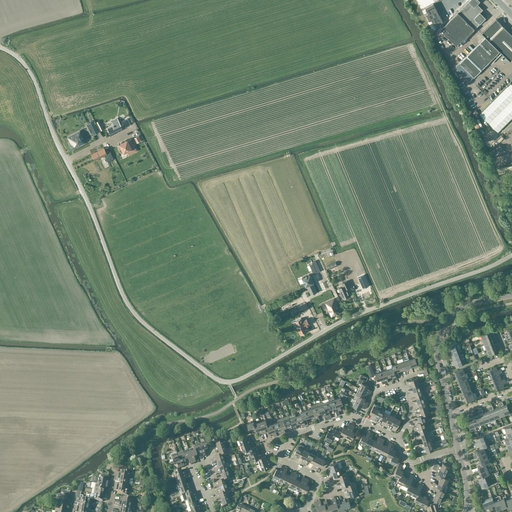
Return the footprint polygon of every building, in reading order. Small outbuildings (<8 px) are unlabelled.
[(479,0),(469,0),(441,29),(458,46),(481,22),(482,23),(483,21),(486,18),(480,12),(483,9),(477,4),(480,1),(479,0)] [(443,21),(440,15),(438,16),(434,10),(436,9),(433,3),(425,7),(428,13),(426,14),(430,21),(432,20),(435,25),(443,21)] [(470,80),(474,76),(489,61),(493,58),(495,60),(502,53),(511,63),(511,61),(511,32),(508,28),(506,30),(499,23),(501,21),(497,18),(482,33),(485,37),(460,62),(456,66),(460,70),(460,71),(462,74),(463,73),(470,80)] [(511,116),(511,83),(510,81),(479,113),(497,131),(511,116)] [(107,129),(110,135),(111,135),(123,129),(123,128),(130,125),(127,119),(119,122),(117,118),(111,121),(113,124),(112,125),(112,126),(107,128),(107,129)] [(90,134),(93,133),(91,130),(96,127),(93,120),(87,123),(90,127),(87,129),(90,134)] [(83,140),(84,139),(80,131),(67,137),(71,144),(69,145),(71,149),(85,143),(83,140)] [(126,141),(125,140),(124,141),(123,142),(122,142),(118,144),(120,146),(118,148),(119,150),(118,150),(119,150),(120,152),(122,151),(122,152),(126,150),(128,155),(135,151),(133,148),(135,147),(131,138),(126,141)] [(102,148),(97,151),(95,151),(91,154),(94,160),(104,155),(108,162),(114,159),(108,147),(104,149),(104,147),(102,148)] [(307,285),(310,291),(316,289),(313,283),(314,282),(310,274),(302,278),(306,286),(307,285)] [(343,286),(339,288),(343,298),(350,295),(347,289),(351,287),(348,281),(342,283),(343,286)] [(325,303),(328,310),(332,316),(341,312),(334,298),(325,303)] [(292,309),(292,310),(295,315),(298,313),(301,311),(299,306),(292,309)] [(301,318),(295,321),(298,326),(297,327),(301,334),(307,331),(308,330),(306,326),(310,324),(307,318),(306,319),(307,319),(303,321),(301,318)] [(480,334),(482,339),(494,335),(493,333),(490,334),(489,331),(480,334)] [(482,339),(484,344),(492,341),(491,338),(495,337),(494,335),(482,339)] [(492,341),(484,344),(486,349),(498,345),(497,343),(494,344),(492,341)] [(446,351),(447,353),(458,349),(456,344),(448,347),(450,350),(446,351)] [(499,347),(498,345),(486,349),(488,354),(496,351),(495,348),(499,347)] [(451,354),(452,357),(460,354),(458,349),(447,353),(448,355),(451,354)] [(450,361),(451,363),(462,359),(460,354),(452,357),(453,360),(450,361)] [(415,357),(409,359),(412,366),(414,365),(415,367),(418,366),(415,357)] [(409,359),(403,361),(406,370),(409,369),(409,367),(412,366),(409,359)] [(464,364),(462,359),(451,363),(451,365),(455,364),(456,367),(464,364)] [(403,371),(406,370),(403,361),(398,363),(400,370),(403,369),(403,371)] [(397,371),(400,370),(398,363),(392,365),(393,367),(396,376),(399,375),(397,371)] [(488,369),(490,375),(502,370),(501,368),(498,370),(496,366),(488,369)] [(393,367),(387,369),(390,376),(392,375),(394,380),(397,379),(396,376),(393,367)] [(452,376),(453,378),(465,373),(463,368),(454,371),(455,374),(452,376)] [(387,369),(381,371),(385,382),(388,381),(387,377),(390,376),(387,369)] [(490,375),(492,379),(500,376),(499,373),(502,372),(502,370),(490,375)] [(382,383),(385,382),(381,371),(375,373),(378,380),(381,379),(382,383)] [(457,378),(458,381),(467,378),(465,373),(453,378),(453,380),(457,378)] [(500,376),(492,379),(494,384),(506,380),(505,378),(501,380),(500,376)] [(411,383),(412,386),(419,383),(417,377),(406,381),(407,384),(411,383)] [(456,386),(457,388),(469,383),(467,378),(458,381),(459,384),(456,386)] [(506,382),(506,380),(494,384),(496,390),(504,386),(503,383),(506,382)] [(362,382),(359,388),(370,393),(372,390),(367,388),(369,386),(362,382)] [(409,390),(410,393),(421,389),(419,383),(412,386),(413,388),(409,390)] [(471,388),(469,383),(457,388),(457,390),(461,388),(462,391),(471,388)] [(369,396),(370,393),(359,388),(356,393),(358,394),(363,396),(364,394),(369,396)] [(460,396),(460,398),(473,393),(471,388),(462,391),(463,394),(460,396)] [(423,394),(421,389),(410,393),(411,396),(415,394),(416,397),(423,394)] [(475,398),(473,393),(460,398),(461,400),(465,398),(466,401),(475,398)] [(365,397),(363,396),(358,394),(356,400),(367,405),(368,402),(364,400),(365,397)] [(413,404),(425,400),(428,399),(426,394),(423,394),(416,397),(417,400),(412,401),(413,404)] [(341,397),(335,399),(338,410),(341,409),(340,405),(343,404),(341,397)] [(335,399),(329,401),(331,408),(334,407),(335,411),(338,410),(335,399)] [(367,405),(356,400),(353,405),(360,409),(361,406),(366,408),(367,405)] [(419,406),(420,408),(427,406),(425,400),(413,404),(414,407),(419,406)] [(329,409),(331,408),(329,401),(323,403),(323,404),(324,404),(327,414),(330,413),(329,409)] [(502,401),(500,402),(505,414),(510,412),(507,404),(503,405),(502,401)] [(499,406),(496,407),(500,416),(505,414),(500,402),(498,403),(499,406)] [(323,404),(318,406),(320,413),(323,412),(326,420),(329,419),(327,414),(324,404),(323,404)] [(492,405),(490,406),(495,418),(500,416),(496,407),(493,409),(492,405)] [(318,414),(320,413),(318,406),(312,407),(316,419),(317,423),(320,422),(318,414)] [(371,418),(373,420),(379,409),(373,406),(370,413),(373,414),(371,418)] [(429,412),(427,406),(420,408),(421,411),(416,413),(417,416),(425,413),(425,414),(429,412)] [(490,420),(495,418),(490,406),(488,407),(490,410),(486,411),(490,420)] [(313,420),(316,419),(312,407),(307,409),(309,417),(312,416),(313,420)] [(306,418),(309,417),(307,409),(301,411),(301,414),(302,414),(305,423),(308,422),(306,418)] [(378,417),(381,418),(384,411),(379,409),(373,420),(376,421),(378,417)] [(482,409),(480,410),(485,422),(490,420),(486,411),(483,412),(482,409)] [(480,424),(485,422),(480,410),(478,411),(480,414),(477,415),(480,424)] [(381,424),(384,425),(390,414),(384,411),(381,418),(383,419),(381,424)] [(415,423),(417,422),(424,420),(427,419),(425,414),(425,413),(417,416),(418,418),(414,420),(415,423)] [(475,426),(480,424),(477,415),(474,416),(472,413),(470,414),(475,426)] [(301,414),(296,416),(298,423),(301,422),(303,426),(306,425),(305,423),(302,414),(301,414)] [(389,422),(392,423),(395,417),(390,414),(384,425),(387,427),(389,422)] [(470,428),(475,426),(470,414),(468,414),(470,418),(466,419),(470,428)] [(296,416),(290,417),(294,429),(297,428),(295,424),(298,423),(296,416)] [(290,417),(284,419),(287,427),(289,426),(291,430),(294,429),(290,417)] [(401,419),(395,417),(392,423),(394,425),(392,429),(395,431),(401,419)] [(266,419),(260,421),(264,433),(267,432),(265,428),(268,427),(267,425),(268,425),(266,419)] [(284,419),(279,421),(283,433),(286,432),(284,428),(287,427),(284,419)] [(413,426),(414,429),(426,425),(424,420),(417,422),(418,425),(413,426)] [(257,433),(257,430),(256,431),(254,423),(253,421),(247,423),(250,430),(253,429),(254,434),(257,433)] [(261,434),(264,433),(260,421),(254,423),(256,431),(257,430),(259,430),(261,434)] [(280,434),(283,433),(279,421),(273,423),(275,430),(276,430),(278,430),(280,434)] [(277,435),(276,430),(275,430),(273,423),(268,425),(267,425),(268,427),(269,432),(272,431),(274,436),(277,435)] [(346,436),(352,425),(349,423),(347,428),(344,426),(343,427),(344,427),(341,433),(346,436)] [(354,426),(352,425),(346,436),(352,439),(355,432),(352,430),(354,426)] [(428,431),(426,425),(414,429),(415,432),(420,431),(421,433),(421,434),(428,431)] [(338,439),(341,433),(344,427),(343,427),(341,426),(339,430),(336,429),(333,436),(338,439)] [(329,443),(333,436),(336,429),(333,428),(331,432),(328,431),(325,437),(324,439),(324,440),(329,443)] [(364,445),(365,444),(371,432),(368,431),(366,435),(363,434),(360,441),(360,442),(361,443),(361,444),(362,444),(363,445),(364,445)] [(422,437),(423,439),(430,437),(428,431),(421,434),(421,433),(416,435),(417,438),(422,437)] [(365,444),(371,446),(374,439),(371,438),(374,434),(371,432),(365,444)] [(474,443),(475,444),(487,440),(485,435),(476,438),(478,441),(474,443)] [(239,439),(241,445),(248,442),(250,442),(249,439),(247,439),(246,436),(239,439)] [(374,439),(371,446),(376,449),(381,438),(379,436),(377,441),(374,439)] [(419,443),(420,446),(432,442),(430,437),(423,439),(424,442),(419,443)] [(384,439),(381,438),(376,449),(381,452),(385,445),(382,443),(384,439)] [(489,445),(487,440),(475,444),(476,446),(479,445),(480,448),(484,447),(489,445)] [(217,453),(218,453),(218,452),(226,450),(224,444),(225,444),(224,441),(220,442),(221,445),(216,446),(217,449),(216,450),(217,453)] [(243,451),(249,449),(249,448),(255,446),(254,443),(249,445),(248,442),(241,445),(243,451)] [(385,445),(381,452),(387,454),(392,443),(389,442),(387,446),(385,445)] [(434,448),(432,442),(420,446),(421,449),(426,448),(427,451),(434,448)] [(395,444),(392,443),(387,454),(392,457),(395,450),(393,449),(395,444)] [(205,444),(199,446),(203,457),(206,456),(205,452),(208,451),(205,444)] [(249,448),(249,449),(251,454),(258,452),(257,449),(261,447),(260,444),(255,446),(249,448)] [(300,456),(304,449),(305,446),(300,444),(299,444),(298,444),(297,444),(297,445),(294,450),(296,450),(292,457),(295,459),(298,454),(300,456)] [(201,458),(203,457),(199,446),(194,448),(194,450),(195,450),(196,455),(199,454),(201,458)] [(473,454),(474,456),(486,452),(484,447),(480,448),(475,450),(477,453),(473,454)] [(301,461),(303,463),(309,452),(304,449),(300,456),(303,457),(301,461)] [(194,450),(189,452),(193,464),(196,463),(194,458),(197,457),(196,455),(195,450),(194,450)] [(223,457),(228,456),(226,450),(218,452),(218,453),(219,455),(215,457),(216,459),(216,460),(223,457)] [(392,457),(390,461),(396,464),(399,457),(396,456),(398,451),(395,450),(392,457)] [(189,452),(183,454),(186,461),(188,460),(190,465),(193,464),(189,452)] [(259,454),(258,452),(251,454),(253,460),(258,458),(264,456),(264,455),(263,453),(259,454)] [(308,460),(311,461),(314,454),(309,452),(303,463),(306,464),(308,460)] [(478,457),(479,460),(488,457),(486,452),(474,456),(475,458),(478,457)] [(183,454),(177,456),(182,467),(184,466),(183,462),(186,461),(183,454)] [(320,457),(314,454),(311,461),(313,462),(311,467),(314,468),(320,457)] [(258,458),(260,463),(272,459),(271,457),(266,458),(265,455),(264,455),(264,456),(258,458)] [(179,468),(182,467),(177,456),(172,458),(174,465),(177,464),(179,468)] [(217,462),(218,465),(225,463),(223,457),(216,460),(216,459),(211,461),(212,464),(217,462)] [(325,460),(320,457),(314,468),(317,469),(319,465),(322,466),(325,460)] [(490,462),(488,457),(479,460),(481,463),(477,464),(478,466),(486,463),(490,462)] [(273,462),(272,459),(260,463),(262,469),(269,467),(268,464),(273,462)] [(327,469),(328,472),(339,468),(337,462),(330,464),(331,467),(327,469)] [(436,466),(447,471),(450,466),(443,462),(442,465),(437,463),(436,466)] [(214,469),(215,472),(227,468),(225,463),(218,465),(219,468),(214,469)] [(394,474),(399,477),(403,470),(400,469),(402,464),(399,463),(394,474)] [(475,471),(476,473),(488,468),(486,463),(478,466),(477,466),(479,469),(475,471)] [(116,474),(116,477),(130,480),(132,469),(129,469),(125,468),(126,466),(121,466),(120,467),(120,471),(121,471),(120,475),(116,474)] [(273,475),(279,478),(284,467),(282,466),(279,470),(277,469),(273,475)] [(439,471),(437,473),(447,478),(450,473),(447,471),(436,466),(434,469),(439,471)] [(284,467),(279,478),(284,481),(288,474),(285,473),(287,469),(284,467)] [(229,474),(227,468),(215,472),(216,475),(221,474),(221,477),(229,474)] [(341,473),(339,468),(328,472),(329,475),(333,473),(334,476),(341,473)] [(490,473),(488,468),(476,473),(477,475),(480,473),(481,476),(486,475),(490,473)] [(399,477),(397,481),(403,484),(406,477),(404,476),(406,471),(403,470),(399,477)] [(174,474),(176,480),(188,476),(187,473),(182,474),(181,471),(174,474)] [(284,481),(290,484),(295,473),(292,471),(290,475),(288,474),(284,481)] [(346,472),(341,473),(334,476),(335,479),(340,477),(341,480),(348,478),(346,472)] [(290,484),(295,486),(298,479),(296,478),(298,474),(295,473),(290,484)] [(440,478),(439,481),(446,484),(449,479),(447,478),(437,473),(436,476),(440,478)] [(231,480),(229,474),(221,477),(222,479),(218,481),(219,484),(225,482),(231,480)] [(403,484),(408,486),(412,480),(414,475),(411,474),(409,478),(406,477),(403,484)] [(96,479),(95,484),(109,487),(110,484),(106,483),(106,479),(108,479),(109,476),(102,475),(101,478),(102,478),(102,480),(96,479)] [(476,482),(477,484),(488,480),(486,475),(481,476),(478,478),(479,481),(476,482)] [(176,480),(178,485),(185,483),(184,480),(189,478),(188,476),(176,480)] [(298,479),(295,486),(300,489),(306,478),(303,476),(301,481),(298,479)] [(309,479),(306,478),(300,489),(306,492),(309,485),(307,484),(309,479)] [(348,478),(341,480),(341,483),(337,484),(338,488),(343,486),(342,486),(350,483),(348,478)] [(406,491),(411,493),(415,486),(412,485),(414,481),(412,480),(408,486),(406,491)] [(490,485),(488,480),(477,484),(477,486),(481,485),(482,488),(490,485)] [(443,490),(443,489),(446,484),(439,481),(438,483),(434,481),(432,484),(434,485),(435,486),(443,490)] [(219,487),(220,490),(227,488),(225,482),(219,484),(213,486),(214,489),(219,487)] [(354,482),(350,483),(342,486),(343,486),(343,489),(348,487),(349,490),(356,487),(354,482)] [(185,483),(178,485),(180,491),(192,487),(191,484),(186,486),(185,483)] [(411,493),(416,496),(417,496),(420,489),(422,485),(419,483),(417,488),(415,486),(411,493)] [(435,486),(434,485),(433,488),(437,490),(436,492),(436,493),(443,496),(446,490),(443,489),(443,490),(435,486)] [(193,490),(192,487),(180,491),(182,497),(185,496),(185,495),(189,494),(188,491),(193,490)] [(349,490),(347,490),(348,493),(350,493),(351,496),(358,493),(356,487),(349,490)] [(127,496),(128,490),(114,488),(113,490),(117,491),(117,494),(127,496)] [(216,494),(217,497),(227,494),(229,493),(227,488),(220,490),(221,493),(216,494)] [(423,491),(420,489),(417,496),(416,496),(414,500),(420,503),(423,496),(421,495),(423,491)] [(444,497),(443,496),(436,493),(436,492),(434,492),(433,495),(434,495),(433,498),(440,502),(442,502),(443,501),(444,499),(444,497)] [(185,496),(187,501),(199,497),(198,494),(193,496),(192,493),(189,494),(185,495),(185,496)] [(220,499),(221,502),(229,500),(227,494),(217,497),(215,498),(216,501),(220,499)] [(424,494),(423,496),(420,503),(419,505),(421,506),(422,508),(424,507),(425,506),(426,506),(429,499),(426,498),(427,496),(424,494)] [(500,495),(498,496),(502,508),(507,506),(504,497),(501,498),(500,495)] [(503,496),(504,497),(507,506),(508,508),(511,506),(511,503),(509,495),(506,496),(503,496)] [(492,496),(487,498),(491,510),(493,509),(492,506),(495,504),(494,501),(492,496)] [(497,510),(502,508),(498,496),(495,497),(497,500),(494,501),(495,504),(497,510)] [(187,501),(189,507),(196,504),(195,502),(200,500),(199,497),(187,501)] [(333,503),(331,504),(333,511),(339,509),(336,499),(335,497),(332,498),(333,503)] [(339,498),(336,499),(339,509),(339,511),(345,509),(343,502),(340,503),(339,498)] [(490,510),(491,510),(487,498),(482,500),(485,508),(488,507),(490,510)] [(80,502),(79,505),(89,507),(90,501),(76,499),(76,502),(80,502)] [(342,500),(343,502),(345,509),(351,507),(353,507),(356,506),(356,503),(351,505),(349,500),(346,501),(345,499),(342,500)] [(231,506),(229,500),(221,502),(222,505),(218,506),(219,510),(231,506)] [(320,511),(322,511),(327,511),(327,510),(324,503),(322,504),(320,500),(317,501),(320,511)] [(327,511),(329,511),(333,511),(331,504),(328,504),(326,500),(323,501),(324,503),(327,510),(327,511)] [(434,511),(439,511),(437,503),(429,505),(430,511),(434,511)]
